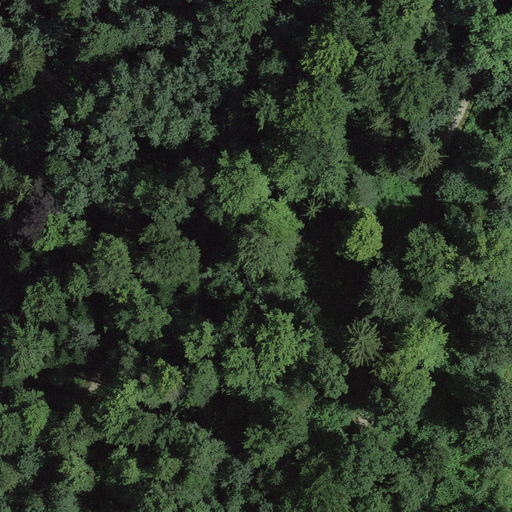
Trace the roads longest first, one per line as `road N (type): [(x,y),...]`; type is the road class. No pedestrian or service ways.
road 1 (track): [(0,15),(56,87),(114,133),(135,176),(133,234),(103,362),(75,434),(29,511)]
road 2 (track): [(462,0),(473,50),(468,93),(433,184),(338,511)]
road 3 (track): [(75,434),(358,322),(390,325)]
